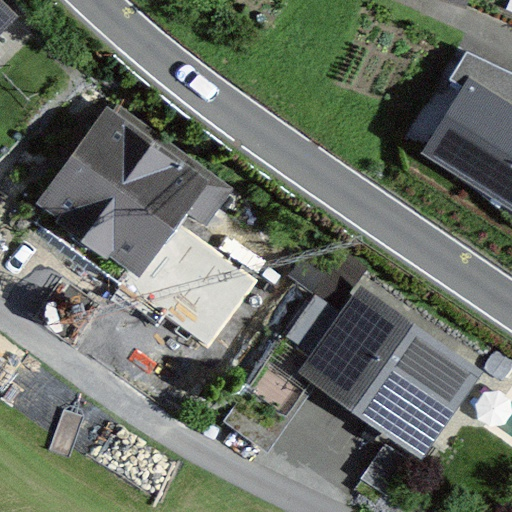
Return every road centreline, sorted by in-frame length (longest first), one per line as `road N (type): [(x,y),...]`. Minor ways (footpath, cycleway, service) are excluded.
road 1 (tertiary): [(94,0),(225,107),(511,305)]
road 2 (residential): [(0,311),(183,442),(320,511)]
